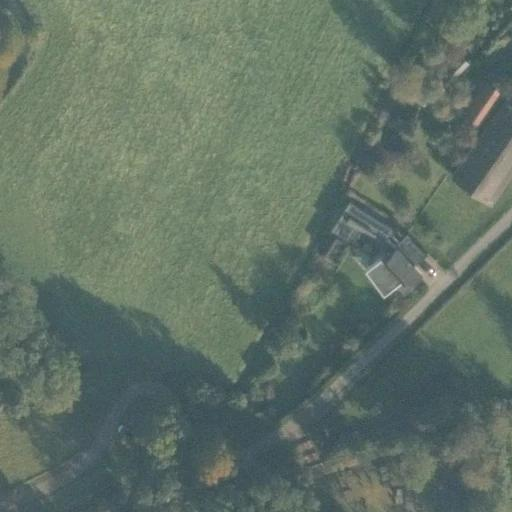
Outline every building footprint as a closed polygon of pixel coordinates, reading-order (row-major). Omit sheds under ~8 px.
[(434,80),(444,89),(461,71),(452,62),(434,80)] [(462,111),(483,125),(507,91),(486,77),(462,111)] [(511,93),(511,96),(508,94),(452,173),(492,201),(511,172),(511,93)] [(391,250),(385,256),(382,253),(368,266),(388,288),(396,280),(404,288),(423,272),(398,245),(397,245),(386,236),(393,226),(350,200),(333,227),(349,237),(356,225),(361,228),(357,233),(379,247),(382,242),(391,250)] [(417,261),(428,251),(408,230),(398,240),(417,261)] [(347,241),(337,234),(326,252),(335,258),(347,241)]
